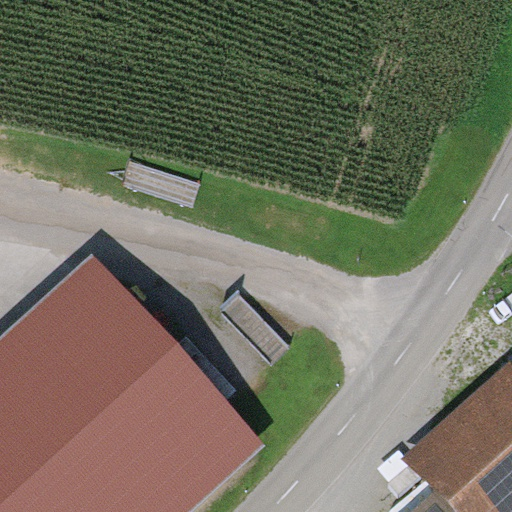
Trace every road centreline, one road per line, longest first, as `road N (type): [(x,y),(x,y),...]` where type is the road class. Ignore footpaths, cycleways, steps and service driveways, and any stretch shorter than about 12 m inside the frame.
road 1 (track): [(426,334),(187,260),(0,225)]
road 2 (tertiary): [(511,188),(426,334),(274,511)]
